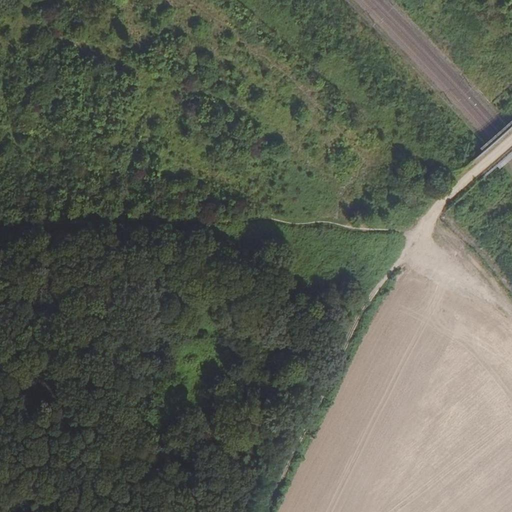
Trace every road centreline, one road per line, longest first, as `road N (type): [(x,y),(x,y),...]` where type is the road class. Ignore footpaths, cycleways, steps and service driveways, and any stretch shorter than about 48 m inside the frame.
road 1 (track): [(423,218),(410,235),(257,223),(0,225)]
road 2 (track): [(410,235),(264,511)]
